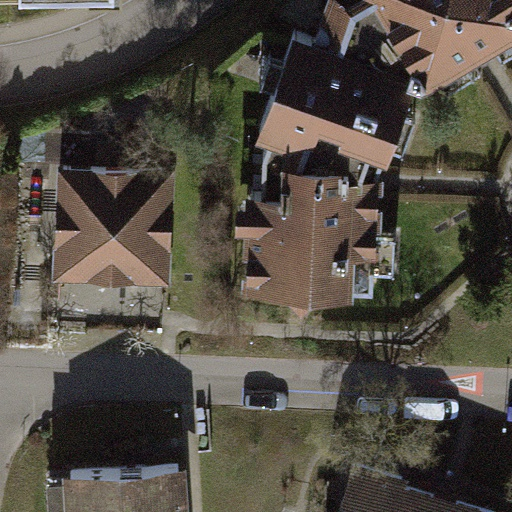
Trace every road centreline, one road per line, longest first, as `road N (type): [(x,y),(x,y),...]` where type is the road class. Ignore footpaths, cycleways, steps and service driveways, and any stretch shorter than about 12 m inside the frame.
road 1 (residential): [(511,391),(0,368)]
road 2 (residential): [(192,0),(125,44),(71,67),(0,82)]
